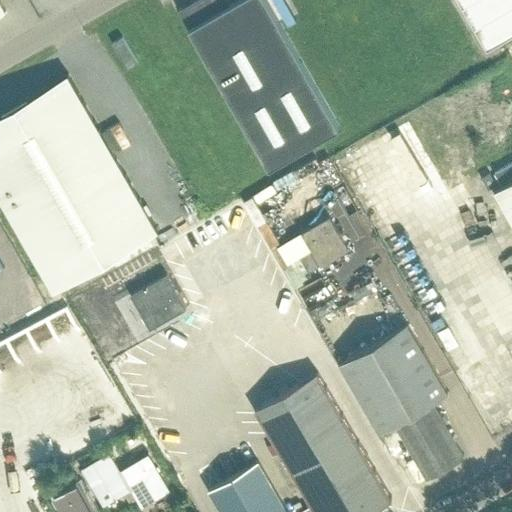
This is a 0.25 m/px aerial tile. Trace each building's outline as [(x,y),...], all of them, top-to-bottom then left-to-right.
[(228,0),(192,0),(179,8),(269,165),(339,125),(267,0),(232,0),(230,2),(228,0)] [(511,29),(511,0),(461,0),(487,44),(511,29)] [(0,197),(52,289),(158,229),(68,71),(0,109),(0,197)] [(296,166),(260,188),(274,210),(310,188),(296,166)] [(511,183),(500,190),(511,210),(511,183)] [(209,228),(219,225),(213,209),(203,213),(209,228)] [(329,214),(301,230),(320,263),(348,247),(329,214)] [(511,269),(501,275),(511,298),(511,269)] [(130,293),(149,327),(186,306),(166,272),(130,293)] [(407,320),(339,360),(379,430),(394,421),(426,476),(463,454),(431,399),(447,390),(407,320)] [(62,330),(75,361),(91,354),(78,323),(62,330)] [(318,370),(255,407),(311,503),(297,511),(363,511),(391,496),(318,370)] [(127,388),(132,400),(128,401),(135,418),(155,410),(143,381),(127,388)] [(169,488),(147,451),(120,467),(110,450),(82,466),(104,502),(131,486),(141,504),(169,488)] [(288,511),(258,458),(209,487),(223,511),(288,511)] [(95,511),(77,479),(53,492),(63,511),(95,511)]
